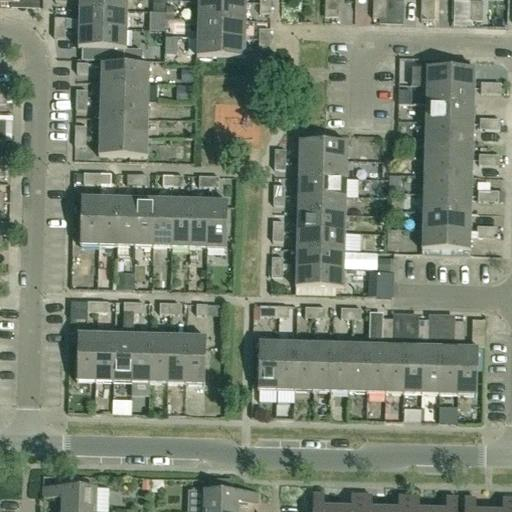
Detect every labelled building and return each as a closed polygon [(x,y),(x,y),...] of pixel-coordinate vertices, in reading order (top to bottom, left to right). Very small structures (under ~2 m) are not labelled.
[(127,0),(78,0),(78,12),(127,14),(127,0)] [(338,0),(324,0),(324,9),(338,9),(338,0)] [(386,1),(380,0),(373,0),(372,10),(386,11),(386,1)] [(435,2),(428,2),(421,1),(421,11),(434,12),(435,2)] [(468,13),(482,13),(482,3),(469,3),(468,13)] [(198,4),(198,22),(245,23),(246,5),(198,4)] [(260,16),(270,16),(270,6),(260,6),(260,16)] [(338,19),(338,9),(324,9),(324,19),(338,19)] [(386,21),(386,11),(372,10),(372,20),(386,21)] [(434,12),(421,11),(420,21),(434,22),(434,12)] [(78,12),(78,30),(126,32),(127,14),(78,12)] [(468,23),(475,23),(482,23),(482,13),(468,13),(468,23)] [(54,20),(54,29),(65,30),(65,21),(54,20)] [(245,23),(198,22),(197,40),(245,41),(245,23)] [(54,29),(54,40),(65,40),(65,30),(54,29)] [(126,51),(126,32),(78,30),(77,49),(126,51)] [(259,32),(259,41),(269,42),(269,32),(259,32)] [(244,60),(245,41),(197,40),(197,59),(244,60)] [(259,51),(269,51),(269,42),(259,41),(259,51)] [(153,64),(169,64),(169,51),(153,50),(153,64)] [(88,66),(77,66),(77,75),(87,75),(88,66)] [(101,66),(101,85),(149,86),(149,67),(101,66)] [(426,70),(426,89),(474,90),(475,72),(426,70)] [(149,86),(101,85),(100,103),(148,104),(149,86)] [(481,85),(481,91),(481,96),(491,96),(491,85),(481,85)] [(500,86),(491,85),(491,96),(500,96),(500,86)] [(426,89),(425,107),(474,108),(474,90),(426,89)] [(76,93),(76,102),(86,103),(87,93),(76,93)] [(182,96),(181,106),(198,106),(198,96),(182,96)] [(76,102),(76,112),(86,112),(86,103),(76,102)] [(148,122),(148,104),(100,103),(100,121),(148,122)] [(266,147),(268,105),(239,104),(238,147),(266,147)] [(425,107),(425,125),(474,126),(474,108),(425,107)] [(148,122),(100,121),(99,139),(147,140),(148,122)] [(480,121),(480,126),(480,132),(489,132),(489,121),(480,121)] [(499,132),(499,127),(499,121),(489,121),(489,132),(499,132)] [(425,125),(424,143),(473,144),(474,126),(425,125)] [(75,128),(75,138),(85,139),(86,129),(75,128)] [(85,139),(75,138),(75,148),(85,148),(85,139)] [(147,160),(147,140),(99,139),(99,158),(147,160)] [(424,143),(424,161),(473,162),(473,144),(424,143)] [(299,144),(298,163),(347,164),(347,145),(299,144)] [(398,159),(414,160),(414,144),(398,144),(398,159)] [(285,152),(275,152),(274,163),(285,163),(285,152)] [(480,157),(479,162),(479,168),(488,168),(488,157),(480,157)] [(498,168),(498,163),(498,157),(488,157),(488,168),(498,168)] [(0,168),(4,168),(10,168),(10,158),(0,158),(0,168)] [(424,161),(423,179),(472,180),(473,162),(424,161)] [(285,172),(285,163),(274,163),(274,172),(285,172)] [(347,164),(298,163),(298,181),(346,182),(347,164)] [(83,186),(100,187),(101,176),(83,175),(83,186)] [(111,176),(101,176),(100,187),(110,187),(111,176)] [(127,176),(127,177),(126,187),(136,187),(137,177),(127,176)] [(147,177),(137,177),(136,187),(147,188),(147,177)] [(163,177),(163,178),(162,188),(172,188),(173,178),(163,177)] [(183,178),(173,178),(172,188),(182,189),(183,178)] [(199,178),(199,179),(198,189),(208,189),(209,178),(199,178)] [(219,179),(209,178),(208,189),(218,190),(219,179)] [(423,179),(423,197),(472,198),(472,180),(423,179)] [(298,181),(297,199),(346,200),(346,182),(298,181)] [(274,199),(284,199),(284,189),(274,189),(274,199)] [(479,193),(479,198),(478,204),(487,204),(487,193),(479,193)] [(497,204),(497,199),(497,193),(487,193),(487,204),(497,204)] [(423,197),(423,215),(471,216),(472,198),(423,197)] [(99,249),(100,200),(81,199),(80,248),(99,249)] [(274,199),(274,209),(283,209),(284,199),(274,199)] [(346,200),(297,199),(297,217),(345,218),(346,200)] [(100,200),(99,249),(117,249),(118,200),(100,200)] [(118,200),(117,249),(135,250),(136,201),(118,200)] [(136,201),(135,250),(153,250),(154,201),(136,201)] [(154,201),(153,250),(171,250),(172,202),(154,201)] [(172,202),(171,250),(189,251),(190,202),(172,202)] [(190,202),(189,251),(207,251),(208,203),(190,202)] [(208,203),(207,251),(226,252),(227,203),(208,203)] [(423,215),(422,232),(471,234),(471,216),(423,215)] [(297,217),(296,235),(345,236),(345,218),(297,217)] [(273,235),(284,235),(284,224),(273,224),(273,235)] [(478,229),(478,234),(477,239),(486,240),(486,229),(478,229)] [(496,229),(486,229),(486,240),(496,240),(496,229)] [(470,253),(471,234),(422,232),(422,251),(470,253)] [(283,244),(284,235),(273,235),(273,244),(283,244)] [(345,236),(296,235),(296,253),(344,254),(345,236)] [(296,253),(295,271),(344,272),(344,254),(296,253)] [(273,260),(272,271),(283,271),(283,261),(273,260)] [(283,271),(272,271),(272,279),(282,280),(283,271)] [(344,272),(295,271),(295,289),(343,290),(344,272)] [(97,304),(87,304),(87,315),(97,315),(97,304)] [(107,304),(97,304),(97,315),(107,315),(107,304)] [(133,305),(123,305),(123,316),(133,316),(133,305)] [(143,305),(133,305),(133,316),(143,316),(143,305)] [(159,306),(159,316),(169,317),(169,306),(159,306)] [(179,306),(169,306),(169,317),(179,317),(179,306)] [(206,318),(206,307),(196,307),(196,317),(206,318)] [(279,319),(279,309),(269,309),(260,309),(260,319),(279,319)] [(279,309),(279,319),(288,320),(289,309),(279,309)] [(305,320),(315,320),(315,310),(305,310),(305,320)] [(315,310),(315,320),(324,320),(325,310),(315,310)] [(341,321),(350,322),(351,311),(341,311),(341,321)] [(360,322),(360,311),(351,311),(350,322),(360,322)] [(382,323),(381,333),(392,333),(393,323),(382,323)] [(418,324),(417,334),(428,334),(428,324),(418,324)] [(453,335),(464,335),(464,325),(453,325),(453,335)] [(392,342),(392,333),(381,333),(381,341),(392,342)] [(428,343),(428,334),(417,334),(417,342),(428,343)] [(453,343),(459,343),(464,344),(464,335),(453,335),(453,343)] [(76,384),(95,385),(97,336),(78,336),(76,384)] [(97,336),(95,385),(113,385),(115,336),(97,336)] [(113,385),(131,386),(133,337),(115,336),(113,385)] [(149,386),(151,337),(133,337),(131,386),(149,386)] [(169,338),(151,337),(149,386),(167,387),(169,338)] [(185,387),(187,338),(169,338),(167,387),(185,387)] [(206,339),(187,338),(185,387),(204,388),(206,339)] [(277,394),(278,346),(260,345),(259,393),(277,394)] [(296,346),(278,346),(277,394),(295,394),(296,346)] [(296,346),(295,394),(313,394),(314,347),(296,346)] [(332,347),(314,347),(313,394),(331,395),(332,347)] [(332,347),(331,395),(349,395),(350,347),(332,347)] [(368,348),(350,347),(349,395),(367,396),(368,348)] [(368,348),(367,396),(386,396),(387,348),(368,348)] [(405,349),(387,348),(386,396),(404,397),(405,349)] [(405,349),(404,397),(421,397),(422,349),(405,349)] [(440,350),(422,349),(421,397),(439,398),(440,350)] [(440,350),(439,398),(457,398),(458,350),(440,350)] [(477,351),(458,350),(457,398),(476,399),(477,351)] [(408,423),(426,425),(426,413),(409,412),(408,423)] [(232,483),(213,483),(212,493),(232,494),(232,483)] [(62,500),(61,511),(95,511),(96,490),(44,488),(43,499),(62,500)] [(204,493),(203,511),(237,511),(238,505),(257,505),(257,494),(232,494),(212,493),(204,493)] [(312,511),(336,511),(337,509),(323,508),(324,496),(313,496),(312,511)] [(336,511),(360,511),(361,497),(351,496),(350,509),(337,509),(336,511)] [(361,497),(360,511),(384,511),(385,510),(371,510),(371,497),(361,497)] [(384,511),(408,511),(409,498),(398,498),(398,510),(385,510),(384,511)] [(408,511),(432,511),(419,511),(419,498),(409,498),(408,511)] [(432,511),(457,511),(457,499),(446,499),(445,511),(432,511)] [(464,500),(463,511),(475,511),(475,500),(464,500)] [(511,511),(511,509),(511,500),(502,501),(502,511),(511,511)]
